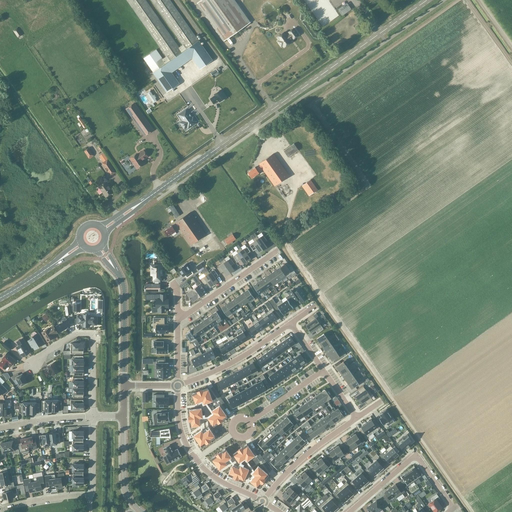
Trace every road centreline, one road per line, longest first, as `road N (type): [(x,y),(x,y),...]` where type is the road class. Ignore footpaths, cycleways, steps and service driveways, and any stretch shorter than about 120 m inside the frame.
road 1 (secondary): [(141,202),(427,0)]
road 2 (residential): [(349,511),(415,454),(453,508),(448,511)]
road 3 (residential): [(262,500),(195,459),(182,436),(177,385)]
road 4 (residential): [(93,416),(92,334),(75,334),(28,364)]
road 5 (residential): [(177,385),(225,366),(290,323)]
road 6 (residential): [(356,418),(303,456),(262,500)]
road 7 (residential): [(177,319),(277,249)]
